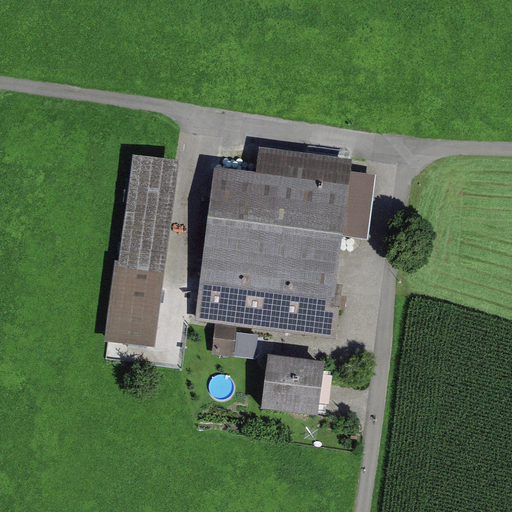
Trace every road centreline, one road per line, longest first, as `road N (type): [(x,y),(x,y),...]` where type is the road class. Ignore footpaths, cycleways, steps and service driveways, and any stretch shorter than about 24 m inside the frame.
road 1 (track): [(401,150),(0,83)]
road 2 (track): [(401,150),(363,511)]
